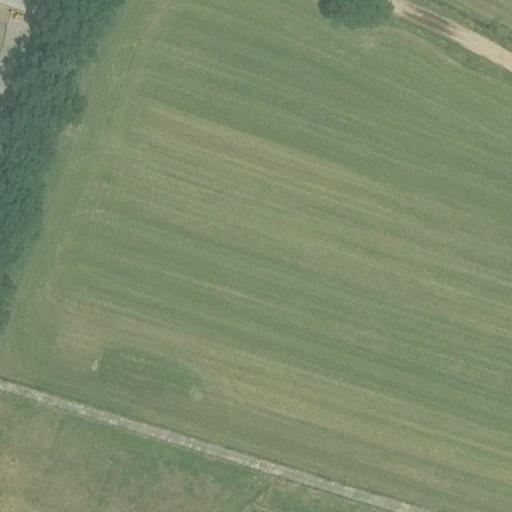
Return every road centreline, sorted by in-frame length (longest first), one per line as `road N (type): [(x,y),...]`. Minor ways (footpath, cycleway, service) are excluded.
road 1 (unclassified): [(0,203),(79,0)]
road 2 (track): [(511,57),(388,0)]
